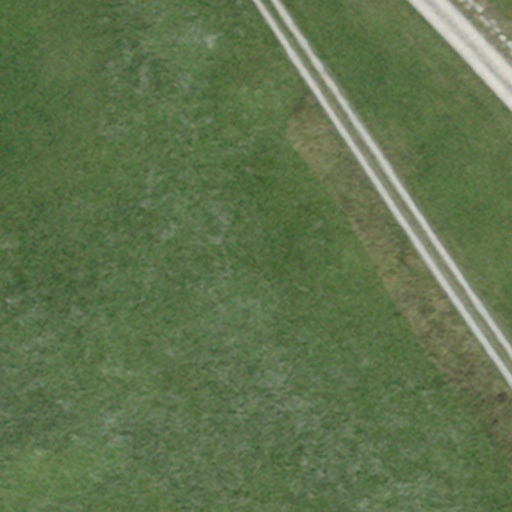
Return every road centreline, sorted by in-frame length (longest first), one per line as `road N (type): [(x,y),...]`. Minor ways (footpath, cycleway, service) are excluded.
road 1 (track): [(264,0),(511,372)]
road 2 (unclassified): [(428,0),(511,90)]
